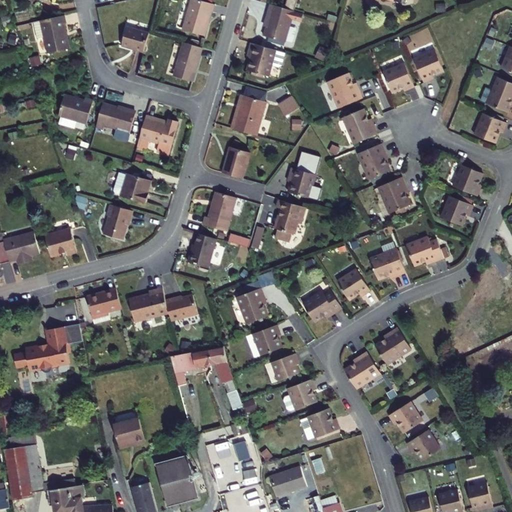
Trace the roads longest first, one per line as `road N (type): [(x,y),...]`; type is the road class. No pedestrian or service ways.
road 1 (residential): [(397,511),(376,437),(335,372),(334,348),(398,301),(465,273),(511,177)]
road 2 (residential): [(0,292),(148,249),(172,221),(187,174)]
road 3 (residential): [(205,108),(104,75),(85,0)]
road 4 (residential): [(511,166),(399,121)]
